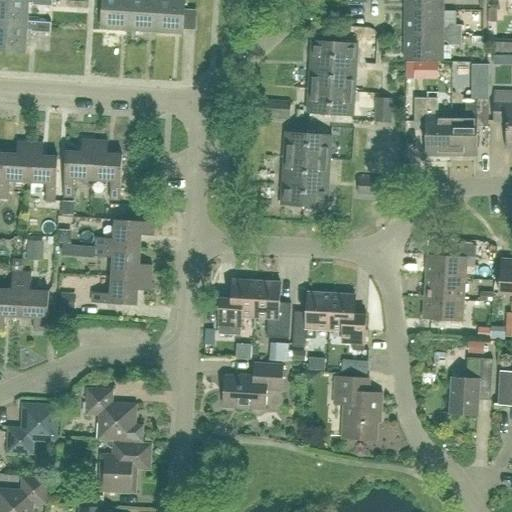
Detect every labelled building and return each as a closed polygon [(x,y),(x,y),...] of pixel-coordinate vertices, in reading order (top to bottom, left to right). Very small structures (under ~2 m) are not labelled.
[(52,0),(0,0),(0,22),(27,24),(27,20),(28,2),(32,2),(32,4),(52,5),(52,0)] [(131,0),(103,0),(102,27),(129,29),(131,0)] [(131,0),(129,29),(156,30),(157,0),(131,0)] [(157,0),(156,30),(183,32),(185,0),(157,0)] [(404,0),(405,10),(443,11),(442,0),(404,0)] [(443,11),(405,10),(404,35),(461,36),(461,27),(443,27),(443,11)] [(51,21),(27,20),(27,24),(0,22),(0,49),(25,51),(26,29),(30,29),(30,31),(50,32),(51,21)] [(461,36),(404,35),(404,60),(442,61),(443,47),(461,47),(461,36)] [(311,40),(309,65),(333,67),(334,42),(311,40)] [(333,67),(356,68),(358,43),(334,42),(333,67)] [(503,66),(503,55),(493,55),(493,66),(503,66)] [(309,65),(308,89),(331,90),(333,67),(309,65)] [(355,92),(356,68),(333,67),(331,90),(355,92)] [(306,114),(330,115),(331,90),(308,89),(306,114)] [(353,117),(355,92),(331,90),(330,115),(353,117)] [(511,148),(511,91),(493,91),(492,122),(506,122),(505,149),(511,148)] [(391,123),(392,99),(376,98),(375,122),(391,123)] [(450,157),(450,118),(437,118),(437,99),(414,99),(414,126),(425,126),(424,156),(450,157)] [(450,118),(450,157),(476,157),(476,127),(487,127),(488,99),(465,99),(465,118),(450,118)] [(290,118),(290,103),(266,101),(266,117),(290,118)] [(285,133),(284,158),(307,159),(308,135),(285,133)] [(307,159),(330,160),(331,136),(308,135),(307,159)] [(93,179),(96,141),(80,140),(80,152),(67,151),(64,196),(74,197),(75,178),(93,179)] [(96,141),(93,179),(112,180),(110,199),(120,200),(123,155),(108,154),(109,142),(96,141)] [(3,154),(0,195),(0,198),(9,199),(10,181),(28,182),(30,143),(18,143),(18,155),(3,154)] [(30,143),(28,182),(47,183),(45,202),(55,202),(58,157),(43,156),(44,144),(30,143)] [(284,158),(282,181),(305,183),(307,159),(284,158)] [(329,184),(330,160),(307,159),(305,183),(329,184)] [(382,196),(383,180),(359,178),(358,194),(382,196)] [(281,206),(304,208),(305,183),(282,181),(281,206)] [(327,209),(329,184),(305,183),(304,208),(327,209)] [(61,214),(74,215),(75,202),(62,201),(61,214)] [(95,248),(140,250),(141,236),(154,236),(154,223),(116,220),(114,239),(96,238),(95,247),(95,248)] [(59,229),(58,242),(71,243),(71,230),(59,229)] [(28,241),(28,260),(43,261),(43,241),(28,241)] [(455,244),(454,256),(427,255),(426,277),(465,279),(467,257),(476,258),(476,245),(455,244)] [(62,245),(61,255),(95,257),(95,248),(95,247),(62,245)] [(140,250),(95,248),(95,257),(114,258),(113,276),(151,279),(152,265),(139,265),(140,250)] [(12,259),(12,271),(22,272),(22,260),(12,259)] [(511,311),(511,260),(502,260),(500,295),(511,295),(511,302),(511,311)] [(0,290),(0,329),(5,330),(6,317),(20,317),(22,272),(13,272),(12,291),(0,290)] [(22,272),(20,317),(35,318),(34,331),(47,331),(49,292),(31,291),(32,273),(22,272)] [(151,279),(113,276),(112,295),(93,293),(92,303),(137,306),(138,291),(150,291),(151,279)] [(465,279),(426,277),(425,297),(464,300),(465,279)] [(256,317),(258,282),(233,281),(232,301),(221,300),(219,334),(242,335),(243,316),(256,317)] [(258,282),(256,317),(269,318),(268,336),(290,338),(292,304),(281,303),(283,284),(258,282)] [(480,292),(480,301),(492,302),(493,292),(480,292)] [(331,330),(333,295),(309,294),(308,313),(296,313),(294,346),(305,347),(306,339),(314,339),(316,338),(316,329),(331,330)] [(333,295),(331,330),(353,331),(352,350),(365,351),(367,317),(356,316),(357,296),(333,295)] [(464,300),(425,297),(423,319),(462,322),(464,300)] [(66,326),(67,312),(57,312),(56,325),(66,326)] [(270,343),(269,361),(287,362),(288,355),(288,350),(288,344),(270,343)] [(306,350),(288,350),(288,355),(292,356),(292,360),(306,360),(306,350)] [(490,401),(491,392),(493,360),(467,359),(466,379),(452,378),(450,414),(477,416),(478,400),(490,401)] [(355,361),(354,374),(367,375),(368,361),(355,361)] [(282,390),(284,366),(255,365),(254,378),(227,376),(225,407),(267,409),(268,389),(282,390)] [(497,405),(503,405),(503,407),(511,407),(511,370),(500,370),(497,405)] [(382,412),(383,395),(369,394),(370,380),(336,378),(335,405),(344,405),(343,438),(377,440),(378,412),(382,412)] [(113,441),(143,443),(144,424),(137,424),(138,404),(114,403),(114,390),(86,389),(85,416),(99,417),(98,441),(113,441)] [(288,391),(274,391),(275,412),(288,411),(288,391)] [(58,444),(60,406),(22,404),(21,427),(8,427),(7,454),(34,455),(34,443),(58,444)] [(143,443),(113,441),(112,454),(100,454),(98,491),(137,493),(138,460),(152,461),(153,444),(143,443)] [(0,511),(33,511),(34,504),(47,505),(49,478),(21,476),(20,489),(0,487),(0,511)] [(79,507),(103,508),(104,497),(80,495),(79,507)]
